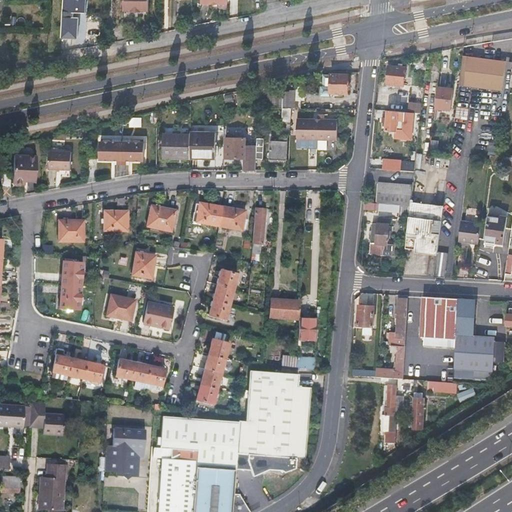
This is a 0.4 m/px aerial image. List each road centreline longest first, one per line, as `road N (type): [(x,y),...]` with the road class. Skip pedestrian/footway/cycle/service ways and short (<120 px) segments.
road 1 (secondary): [(378,23),(0,105)]
road 2 (secondary): [(0,119),(372,44)]
road 3 (residential): [(0,72),(346,0)]
road 4 (residential): [(28,203),(160,181),(357,181)]
road 5 (residential): [(266,511),(298,492),(325,450),(344,282)]
road 6 (residential): [(344,282),(511,292)]
road 7 (residential): [(24,318),(182,354)]
road 8 (secondary): [(372,44),(511,14)]
road 9 (residential): [(372,44),(357,181)]
road 10 (trunk): [(511,443),(398,511)]
